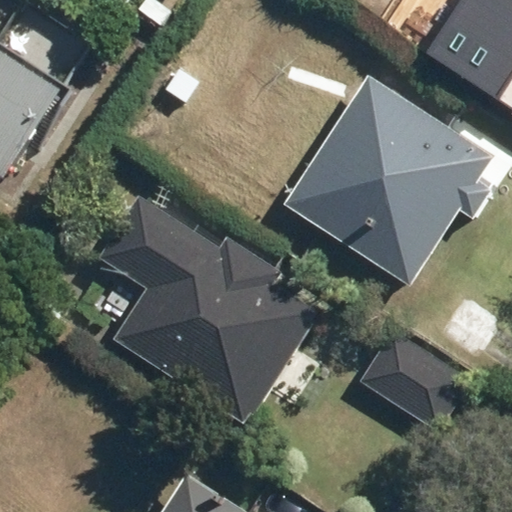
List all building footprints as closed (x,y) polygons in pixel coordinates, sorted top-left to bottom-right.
[(511,0),(461,75),(511,109),(511,0)] [(0,43),(0,175),(18,188),(79,96),(0,43)] [(421,292),(471,217),(484,225),(503,194),(491,187),(506,163),(380,80),(295,208),(421,292)] [(158,293),(124,347),(258,429),(329,314),(288,288),(294,280),(237,245),(232,254),(149,202),(111,264),(158,293)] [(241,507),(196,478),(174,511),(239,511),(238,511),(241,507)]
